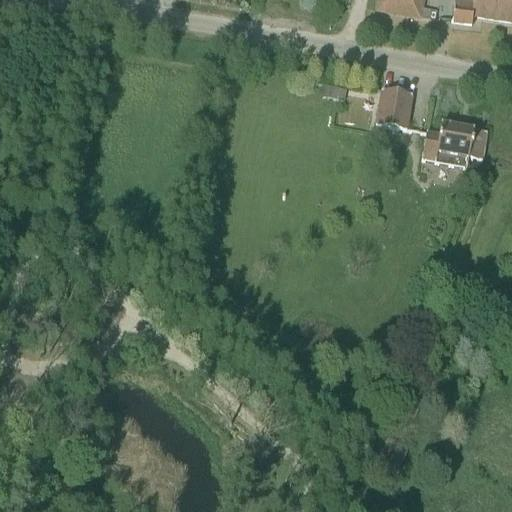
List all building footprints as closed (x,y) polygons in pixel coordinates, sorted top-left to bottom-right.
[(420,21),(423,0),(377,0),(376,14),(414,21),(420,21)] [(472,20),(511,26),(511,0),(473,0),(473,4),(454,2),(453,26),(471,28),(472,20)] [(324,89),(322,101),(336,104),(338,92),(324,89)] [(381,94),(375,130),(405,135),(411,99),(381,94)] [(486,136),(440,129),(438,140),(425,137),(421,165),(440,168),(442,157),(480,164),(486,136)] [(380,439),(361,483),(391,495),(409,451),(380,439)]
